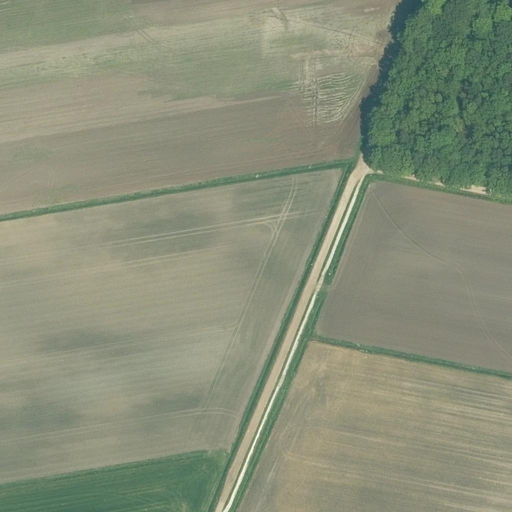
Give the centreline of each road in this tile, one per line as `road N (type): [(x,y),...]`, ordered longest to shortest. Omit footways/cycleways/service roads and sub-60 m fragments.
road 1 (track): [(218,511),(361,167)]
road 2 (track): [(361,167),(430,0)]
road 3 (track): [(511,196),(361,167)]
